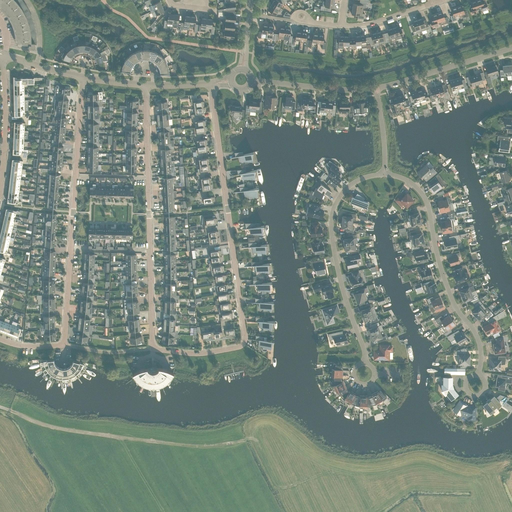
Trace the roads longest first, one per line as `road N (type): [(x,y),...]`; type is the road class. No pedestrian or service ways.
road 1 (residential): [(241,346),(209,354),(153,348),(146,85)]
road 2 (residential): [(19,346),(64,339),(83,77)]
road 3 (residential): [(241,346),(211,83)]
road 4 (unclassified): [(0,407),(39,424),(98,434),(193,445),(246,439)]
road 5 (residential): [(476,375),(476,335),(449,290),(428,203),(403,178),(384,173)]
road 6 (residential): [(365,363),(331,219),(348,186),(384,173)]
road 7 (track): [(246,439),(258,442),(277,486),(347,472),(372,511)]
road 8 (unclassified): [(511,48),(377,87)]
road 9 (residential): [(0,183),(4,55)]
road 10 (unclassified): [(377,87),(251,80)]
